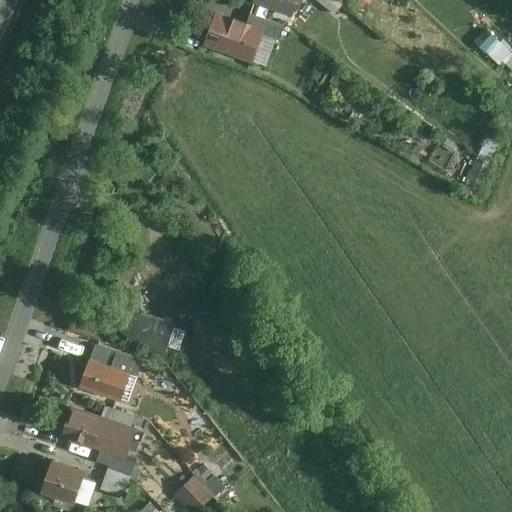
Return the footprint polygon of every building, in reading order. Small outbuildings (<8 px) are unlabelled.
[(298,0),(256,0),(252,18),(290,29),(298,0)] [(333,0),(313,0),(335,19),(344,9),(333,0)] [(215,16),(204,49),(255,67),(266,34),(215,16)] [(311,33),(299,21),(293,27),(306,39),(311,33)] [(511,57),(500,45),(488,56),(511,81),(511,57)] [(349,82),(339,75),(331,85),(342,92),(349,82)] [(191,326),(125,307),(117,334),(183,353),(191,326)] [(89,365),(81,390),(124,404),(132,379),(89,365)] [(72,412),(62,442),(127,462),(136,432),(72,412)] [(54,467),(45,498),(78,508),(88,477),(54,467)] [(197,476),(173,499),(185,511),(199,511),(216,497),(197,476)]
